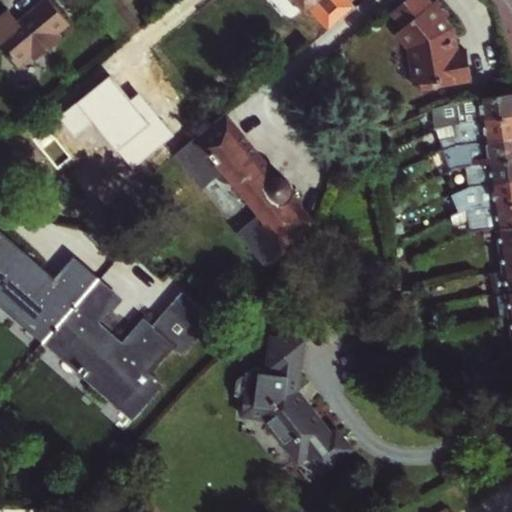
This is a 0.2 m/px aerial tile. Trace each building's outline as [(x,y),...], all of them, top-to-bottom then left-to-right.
[(46,0),(22,21),(11,8),(0,17),(0,38),(22,64),(34,54),(38,58),(64,37),(60,32),(72,21),(53,0),(46,0)] [(292,0),(296,4),(308,5),(313,0),(320,8),(329,0),(292,0)] [(406,0),(393,12),(405,27),(398,33),(411,48),(417,84),(425,90),(439,88),(439,85),(473,79),(468,51),(457,53),(453,28),(446,19),(451,15),(438,0),(436,0),(434,3),(431,0),(406,0)] [(98,1),(92,8),(124,45),(130,39),(98,1)] [(457,124),(511,115),(511,92),(455,103),(457,124)] [(184,148),(181,151),(271,261),(318,223),(294,194),(296,187),(293,179),(286,175),(278,176),(226,114),(203,132),(184,148)] [(460,145),(511,137),(511,115),(457,124),(460,145)] [(177,139),(184,148),(203,132),(196,124),(177,139)] [(460,168),(511,159),(511,137),(460,145),(456,146),(447,150),(452,171),(460,168)] [(467,189),(511,181),(511,159),(460,168),(467,189)] [(484,210),(511,205),(511,181),(467,189),(455,194),(464,212),(470,210),(483,207),(483,210),(484,210)] [(476,233),(500,230),(511,227),(511,205),(484,210),(483,210),(483,207),(470,210),(476,233)] [(511,312),(511,227),(500,230),(505,270),(493,272),(499,315),(511,312)] [(49,335),(100,279),(79,261),(61,281),(3,231),(0,234),(0,298),(3,295),(49,335)] [(100,279),(49,335),(93,373),(95,371),(145,415),(173,382),(156,367),(169,351),(147,324),(126,348),(100,325),(123,299),(100,279)] [(186,290),(181,295),(210,329),(219,318),(186,290)] [(172,306),(205,335),(210,329),(181,295),(172,306)] [(147,324),(169,351),(174,345),(187,356),(205,335),(172,306),(154,326),(149,322),(147,324)] [(335,433),(302,391),(308,342),(275,338),(271,369),(281,370),(278,388),(271,395),(249,392),(246,416),(268,419),(302,462),(312,454),(326,472),(356,448),(341,429),(335,433)]
